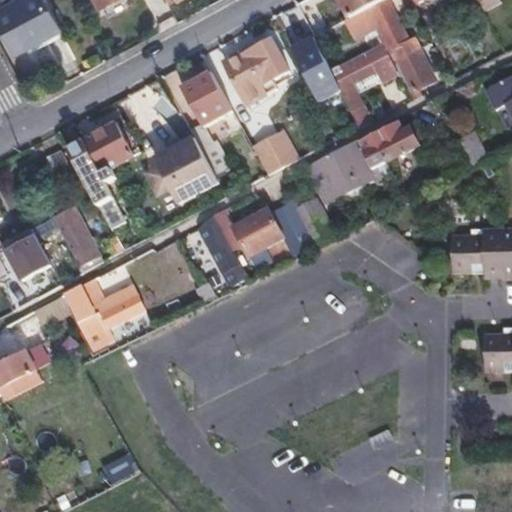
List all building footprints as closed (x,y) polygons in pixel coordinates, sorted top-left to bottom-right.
[(0,21),(16,52),(59,30),(43,0),(28,0),(0,14),(0,21)] [(98,0),(103,8),(118,0),(98,0)] [(341,0),(349,14),(338,20),(341,26),(372,10),(390,1),(391,0),(341,0)] [(402,0),(410,14),(418,11),(412,0),(402,0)] [(499,0),(477,0),(483,11),(500,2),(499,0)] [(372,10),(399,61),(416,52),(390,1),(372,10)] [(331,70),(314,39),(293,50),(320,103),(342,91),(331,70)] [(291,70),(275,40),(228,65),(251,105),(280,89),(275,79),(291,70)] [(331,70),(362,129),(373,123),(352,82),(377,70),(381,78),(395,72),(383,49),(343,70),(341,65),(331,70)] [(399,61),(419,99),(429,94),(425,85),(433,80),(419,51),(416,52),(399,61)] [(394,63),(414,101),(419,99),(399,61),(394,63)] [(232,113),(211,73),(183,89),(202,125),(204,128),(232,113)] [(511,115),(511,76),(485,90),(495,110),(507,105),(511,115)] [(479,79),(456,91),(462,103),(482,93),(483,88),(479,79)] [(137,128),(157,109),(140,90),(119,109),(137,128)] [(264,112),(244,124),(255,144),(276,132),(264,112)] [(135,158),(117,125),(69,151),(112,231),(125,224),(103,184),(110,180),(106,173),(135,158)] [(202,125),(192,130),(198,142),(203,150),(213,145),(204,128),(202,125)] [(401,125),(362,146),(375,170),(390,163),(422,146),(413,129),(406,133),(401,125)] [(472,167),(489,158),(475,131),(458,141),(472,167)] [(384,188),(399,180),(390,163),(375,170),(362,146),(359,141),(313,165),(333,203),(379,180),(384,188)] [(203,150),(198,142),(158,163),(162,170),(149,177),(160,199),(174,192),(181,206),(221,185),(216,175),(203,150)] [(203,150),(216,175),(230,168),(217,143),(213,145),(203,150)] [(255,155),(267,178),(289,167),(277,144),(255,155)] [(65,185),(78,178),(65,152),(52,159),(65,185)] [(299,203),(321,243),(324,241),(303,201),(299,203)] [(284,210),(305,251),(315,246),(321,243),(299,203),(289,207),(286,202),(281,204),(284,210)] [(59,228),(80,267),(99,257),(84,228),(82,229),(72,209),(54,219),(59,228)] [(229,210),(217,216),(226,233),(237,228),(238,227),(229,210)] [(294,257),(305,251),(284,210),(273,214),(286,240),(294,257)] [(251,257),(286,240),(273,214),(271,211),(238,227),(237,228),(244,242),(251,257)] [(226,233),(217,216),(202,230),(231,288),(249,279),(233,248),(226,233)] [(54,219),(31,231),(36,240),(59,228),(54,219)] [(454,233),(454,274),(486,274),(486,280),(511,280),(511,227),(485,227),(485,233),(454,233)] [(237,228),(226,233),(233,248),(244,242),(237,228)] [(36,240),(31,231),(21,236),(6,244),(25,279),(51,267),(36,240)] [(205,302),(217,296),(208,280),(197,286),(205,302)] [(93,281),(66,295),(87,338),(147,309),(134,286),(104,302),(93,281)] [(45,327),(71,314),(64,297),(36,311),(45,327)] [(511,331),(485,332),(485,372),(511,372),(511,331)] [(0,393),(5,403),(31,390),(42,384),(35,369),(47,363),(38,345),(0,364),(0,393)]
